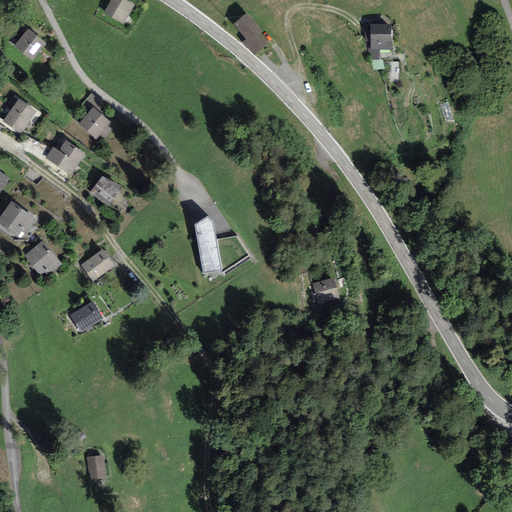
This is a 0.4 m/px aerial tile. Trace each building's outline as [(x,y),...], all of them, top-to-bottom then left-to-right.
[(110,0),(104,13),(123,24),(135,5),(126,0),(110,0)] [(254,55),(268,44),(260,34),(262,32),(247,13),(233,24),(246,40),(242,42),(247,48),(248,48),(254,55)] [(390,25),(370,25),(370,49),(379,49),(390,49),(390,25)] [(32,62),(46,43),(27,29),(13,47),(32,62)] [(379,60),(379,49),(370,49),(368,49),(368,60),(379,60)] [(3,121),(20,133),(36,112),(19,99),(3,121)] [(96,139),(111,122),(93,108),(78,124),(96,139)] [(71,175),(85,154),(66,140),(59,151),(53,147),(46,158),(71,175)] [(0,193),(10,179),(0,172),(0,193)] [(121,186),(102,176),(90,193),(107,206),(121,186)] [(26,235),(36,219),(12,201),(0,217),(0,222),(17,236),(21,232),(26,235)] [(195,225),(204,274),(222,271),(216,240),(213,221),(208,217),(195,225)] [(236,237),(216,240),(222,271),(222,273),(249,256),(236,237)] [(53,272),(62,264),(42,241),(24,256),(42,277),(51,270),(53,272)] [(93,282),(115,266),(113,264),(115,263),(106,250),(104,252),(102,249),(80,266),(93,282)] [(318,305),(340,299),(334,278),(312,284),(318,305)] [(82,333),(103,319),(92,301),(70,316),(82,333)] [(103,456),(87,458),(89,480),(106,478),(103,456)]
